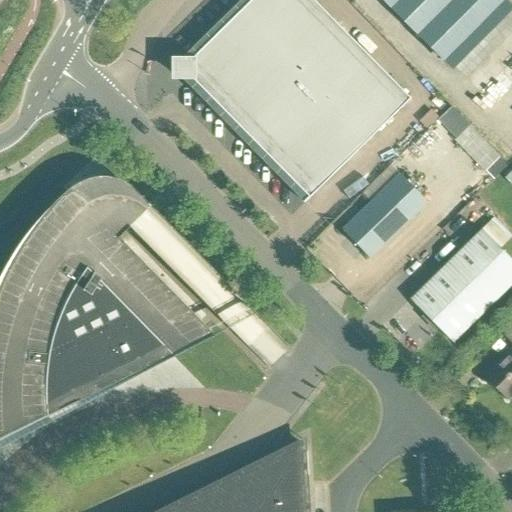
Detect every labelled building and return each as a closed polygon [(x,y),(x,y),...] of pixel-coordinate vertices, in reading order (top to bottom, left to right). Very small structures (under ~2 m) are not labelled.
[(175,61),(175,75),(189,75),(255,142),(308,196),(303,201),(304,202),(410,98),(313,0),(251,0),(190,61),(175,61)] [(400,173),(342,229),(369,258),(427,202),(400,173)] [(68,199),(63,204),(49,218),(33,238),(19,260),(8,283),(0,303),(0,432),(5,430),(19,419),(31,406),(40,391),(56,383),(56,386),(70,385),(70,376),(87,368),(93,381),(144,356),(137,343),(152,335),(169,352),(201,321),(123,241),(116,248),(111,242),(121,232),(126,225),(128,216),(128,207),(125,198),(120,191),(113,185),(104,182),(95,182),(86,184),(78,189),(68,199)] [(511,283),(511,260),(481,229),(410,299),(452,342),(511,283)] [(511,347),(485,375),(507,398),(511,392),(511,325),(503,334),(511,343),(511,347)] [(309,511),(306,447),(227,511),(309,511)]
